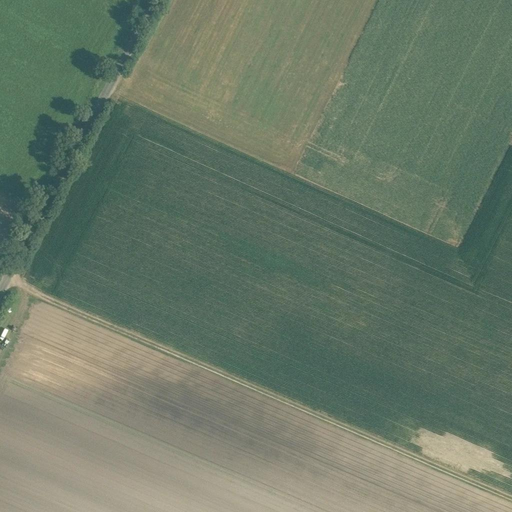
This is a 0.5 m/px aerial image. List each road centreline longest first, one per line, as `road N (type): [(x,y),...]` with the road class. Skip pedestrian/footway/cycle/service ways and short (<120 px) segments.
road 1 (track): [(6,279),(511,496)]
road 2 (unclassified): [(155,0),(0,290)]
